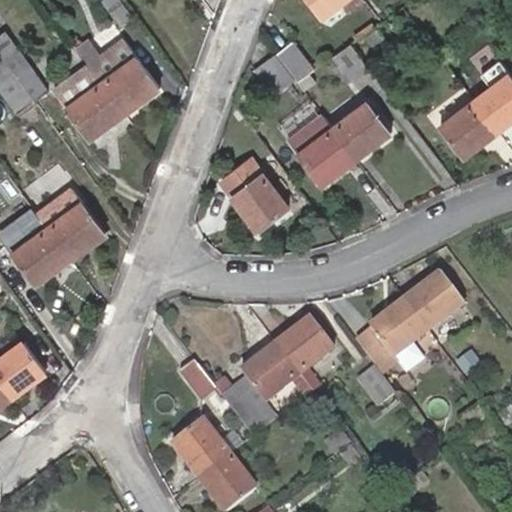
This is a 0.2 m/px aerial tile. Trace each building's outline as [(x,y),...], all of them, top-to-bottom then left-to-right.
[(131,17),(119,0),(104,0),(103,1),(120,25),(131,17)] [(308,0),(321,17),(341,1),(342,0),(308,0)] [(360,0),(342,0),(341,1),(349,11),(361,1),(360,0)] [(3,35),(0,37),(0,59),(1,61),(32,102),(46,92),(3,35)] [(88,64),(101,82),(123,112),(158,86),(137,56),(124,38),(88,64)] [(293,42),(277,54),(297,79),(307,73),(313,68),(293,42)] [(350,44),(333,57),(351,81),(368,68),(350,44)] [(275,54),(254,70),(273,94),(294,78),(275,54)] [(1,61),(0,61),(0,94),(16,115),(32,102),(1,61)] [(297,79),(296,80),(304,89),(313,81),(307,73),(297,79)] [(475,101),(497,131),(511,119),(511,76),(511,75),(475,101)] [(88,137),(123,112),(101,82),(67,107),(88,137)] [(333,127),(357,158),(391,132),(368,101),(333,127)] [(462,157),(497,131),(475,101),(440,127),(462,157)] [(322,185),(357,158),(333,127),(299,152),(322,185)] [(258,231),(288,209),(252,159),(221,182),(258,231)] [(70,189),(38,214),(48,227),(81,203),(70,189)] [(48,227),(71,257),(105,232),(82,202),(81,203),(48,227)] [(38,214),(2,240),(13,254),(48,227),(38,214)] [(35,285),(71,257),(48,227),(13,254),(12,255),(35,285)] [(444,271),(407,299),(430,329),(467,301),(444,271)] [(430,329),(407,299),(372,325),(395,355),(412,342),(430,329)] [(310,318),(278,343),(301,373),(333,349),(310,318)] [(372,325),(358,335),(384,369),(398,359),(406,370),(424,358),(412,342),(395,355),(372,325)] [(15,332),(0,343),(0,359),(23,342),(15,332)] [(23,342),(0,359),(0,382),(12,397),(46,371),(24,341),(23,342)] [(301,373),(278,343),(241,372),(264,401),(301,373)] [(195,361),(181,372),(202,401),(217,391),(195,361)] [(374,365),(356,379),(377,406),(395,392),(374,365)] [(246,379),(224,395),(253,435),(276,417),(264,401),(246,379)] [(0,405),(12,397),(0,382),(0,405)] [(173,441),(199,475),(228,453),(202,419),(173,441)] [(228,453),(199,475),(226,511),(255,489),(228,453)]
